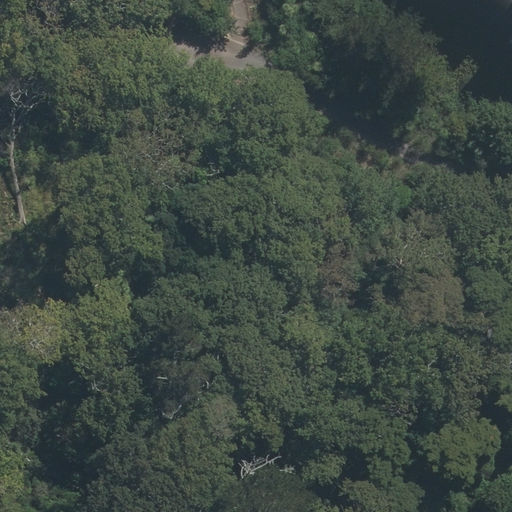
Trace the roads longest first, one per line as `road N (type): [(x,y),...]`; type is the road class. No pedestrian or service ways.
road 1 (track): [(231,55),(511,199)]
road 2 (track): [(53,0),(147,40),(231,55)]
